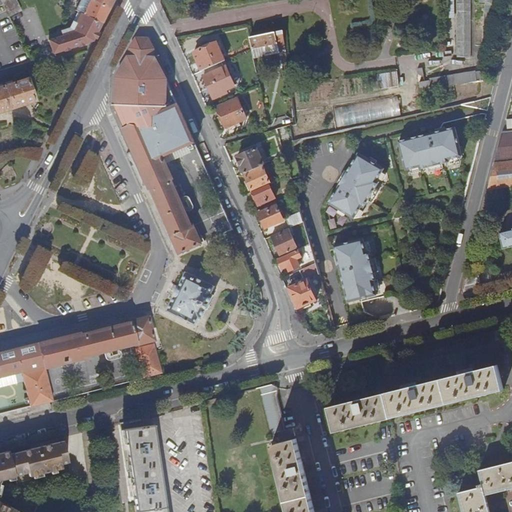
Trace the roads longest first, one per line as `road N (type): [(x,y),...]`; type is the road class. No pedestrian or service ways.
road 1 (tertiary): [(144,0),(273,288)]
road 2 (residential): [(446,320),(511,53)]
road 3 (tertiary): [(265,364),(0,433)]
road 4 (tertiary): [(16,224),(133,0)]
road 5 (tertiary): [(446,320),(299,356)]
